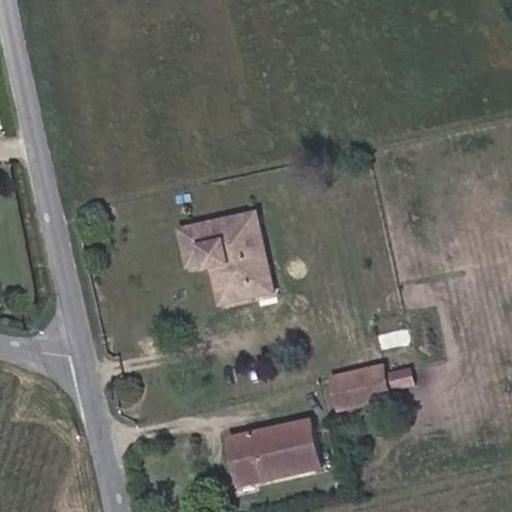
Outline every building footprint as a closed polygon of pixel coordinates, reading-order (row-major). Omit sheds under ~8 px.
[(257,215),(240,219),(251,269),(267,265),(257,215)] [(251,269),(240,219),(181,232),(188,266),(202,262),(210,261),(212,270),(220,306),(274,294),(267,265),(251,269)] [(210,261),(202,262),(205,272),(212,270),(210,261)] [(387,367),(336,379),(344,412),(395,401),(387,367)] [(314,421),(235,438),(245,488),(325,471),(314,421)]
